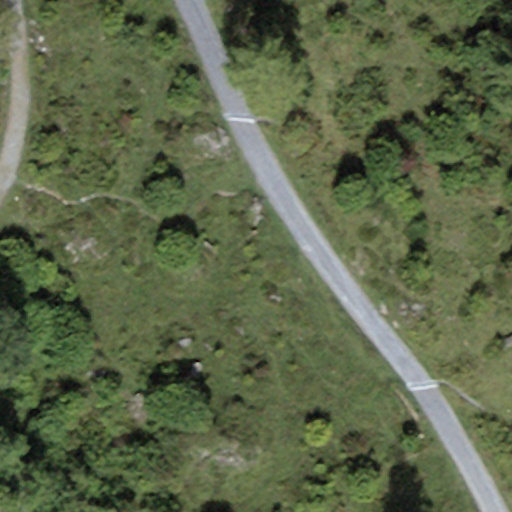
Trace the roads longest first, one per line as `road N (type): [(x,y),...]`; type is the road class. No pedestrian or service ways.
road 1 (track): [(484,511),(456,449),(284,208),(177,0)]
road 2 (track): [(0,204),(32,151),(41,36),(32,0)]
